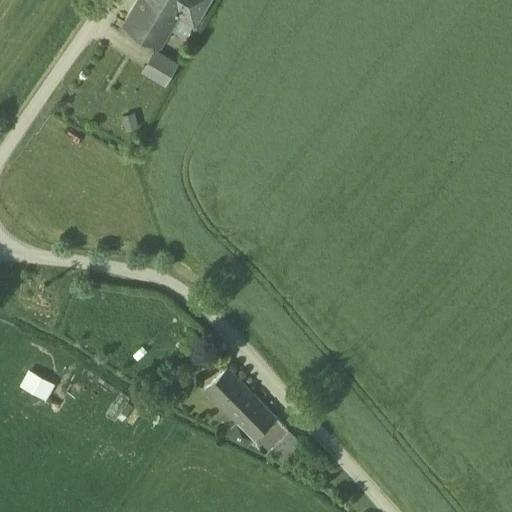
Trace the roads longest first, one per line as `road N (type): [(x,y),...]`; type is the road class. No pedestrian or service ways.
road 1 (unclassified): [(7,256),(175,292),(393,511)]
road 2 (unclassified): [(110,0),(0,161)]
